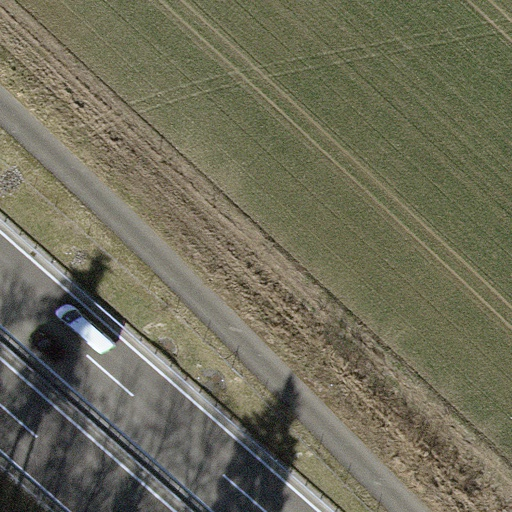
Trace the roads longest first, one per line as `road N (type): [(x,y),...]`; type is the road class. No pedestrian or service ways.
road 1 (track): [(416,511),(0,97)]
road 2 (trunk): [(267,511),(0,277)]
road 3 (trunk): [(0,400),(126,511)]
